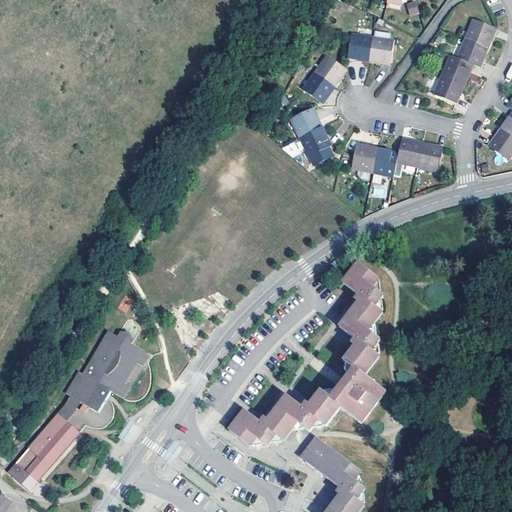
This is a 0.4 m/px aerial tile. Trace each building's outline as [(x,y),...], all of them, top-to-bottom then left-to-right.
[(417,2),(410,5),(413,15),(421,12),(417,2)] [(467,39),(488,48),(492,40),(496,29),(475,20),(467,39)] [(359,60),(370,61),(373,39),(352,35),(349,58),(359,60)] [(391,65),(394,42),(373,39),(370,61),(391,65)] [(488,48),(467,39),(458,58),(473,64),(480,67),(484,58),(488,48)] [(452,55),(443,76),(465,85),(469,75),(473,64),(458,58),(452,55)] [(347,70),(328,56),(316,73),(335,87),(340,80),(347,70)] [(335,87),(316,73),(304,90),(323,104),(335,87)] [(461,95),(465,85),(443,76),(435,95),(457,104),(461,95)] [(292,120),(301,138),(322,128),(313,109),(292,120)] [(502,129),(511,135),(511,115),(510,119),(502,129)] [(331,147),(322,128),(301,138),(314,165),(333,156),(329,148),(331,147)] [(511,155),(511,135),(502,129),(497,136),(490,147),(509,160),(511,155)] [(289,158),(304,151),(299,140),(284,147),(289,158)] [(404,164),(418,167),(423,144),(415,143),(402,140),(399,154),(395,176),(401,178),(404,164)] [(423,144),(418,167),(439,171),(444,149),(433,147),(423,144)] [(352,168),(374,173),(379,150),(357,146),(352,168)] [(379,150),(374,173),(394,178),(395,176),(399,154),(379,150)] [(374,174),(373,182),(381,183),(382,175),(374,174)] [(372,195),(383,197),(384,190),(373,188),(372,195)] [(245,411),(230,431),(235,435),(251,447),(257,439),(268,447),(277,436),(284,442),(298,424),(310,432),(319,422),(327,428),(341,409),(362,424),(387,392),(366,376),(380,358),(372,352),(381,341),(369,332),(384,313),(376,307),(384,296),(373,288),(380,280),(358,264),(343,284),(363,299),(340,328),(359,343),(344,363),(354,370),(332,399),(322,392),(307,411),(287,396),(265,426),(245,411)] [(125,295),(118,308),(127,313),(134,300),(125,295)] [(35,487),(43,478),(42,477),(84,430),(71,417),(67,413),(74,406),(80,395),(85,397),(99,406),(112,386),(115,388),(127,395),(134,384),(129,381),(125,378),(138,358),(142,360),(147,363),(153,351),(132,338),(129,342),(123,338),(125,334),(114,327),(89,370),(87,369),(86,368),(85,368),(83,369),(81,371),(76,380),(71,389),(76,392),(69,402),(34,443),(33,442),(12,466),(35,487)] [(125,334),(123,338),(129,342),(132,338),(134,333),(128,329),(125,334)] [(129,381),(142,360),(138,358),(125,378),(129,381)] [(103,408),(115,388),(112,386),(99,406),(103,408)] [(78,409),(85,397),(80,395),(74,406),(67,413),(71,417),(78,409)] [(360,511),(365,506),(358,500),(366,489),(355,481),(362,472),(317,438),(302,459),(308,464),(320,473),(344,492),(328,511),(360,511)] [(0,511),(4,511),(8,507),(0,501),(0,511)]
